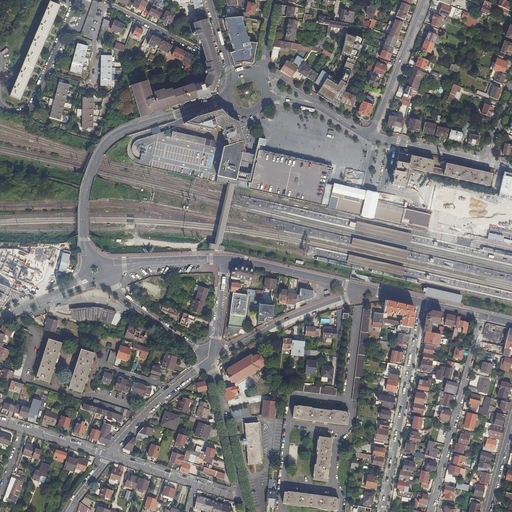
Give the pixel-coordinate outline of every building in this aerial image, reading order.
[(87,37),(100,3),(93,0),(81,34),(87,37)] [(143,11),(147,3),(141,0),(135,0),(133,6),(143,11)] [(234,8),(238,8),(237,6),(236,0),(226,0),(227,6),(234,6),(234,8)] [(486,6),(488,2),(484,0),(480,12),(483,14),(486,15),(489,7),(486,6)] [(500,0),(498,6),(503,8),(506,9),(508,5),(509,3),(505,1),(505,0),(500,0)] [(61,6),(50,1),(9,95),(20,100),(61,6)] [(244,16),(250,17),(250,14),(254,15),(256,4),(248,2),(246,13),(243,12),(244,16)] [(398,10),(407,13),(409,6),(401,3),(398,10)] [(153,4),(148,14),(158,19),(161,13),(155,10),(157,6),(153,4)] [(451,8),(442,4),(438,13),(447,17),(451,8)] [(281,5),(279,16),(285,17),(285,16),(293,18),(295,8),(281,5)] [(372,19),(373,16),(375,10),(376,8),(367,6),(366,14),(368,14),(367,16),(371,17),(370,20),(371,21),(372,19)] [(197,19),(206,17),(203,7),(194,9),(195,12),(194,13),(195,15),(196,15),(197,19)] [(349,11),(342,10),(340,20),(344,21),(344,22),(352,23),(354,12),(349,11)] [(404,20),(407,13),(398,10),(396,17),(404,20)] [(178,18),(166,12),(162,21),(167,23),(167,22),(169,23),(171,21),(176,23),(178,18)] [(442,17),(433,14),(432,18),(433,19),(431,25),(438,27),(442,17)] [(242,16),(225,18),(236,52),(231,53),(235,65),(238,63),(245,63),(253,63),(257,43),(252,42),(251,43),(242,16)] [(328,25),(329,21),(330,18),(320,16),(319,20),(317,19),(317,21),(316,21),(316,23),(328,25)] [(108,25),(109,21),(103,19),(102,23),(103,23),(101,26),(102,27),(100,30),(101,30),(99,34),(100,34),(98,38),(99,38),(98,42),(103,44),(105,40),(104,40),(106,37),(105,36),(107,33),(106,32),(108,29),(107,29),(109,25),(108,25)] [(181,29),(185,31),(189,24),(186,19),(181,29)] [(202,47),(214,44),(211,33),(207,19),(193,23),(195,31),(193,31),(192,32),(193,35),(194,35),(196,34),(199,42),(200,43),(201,43),(202,47)] [(114,21),(110,29),(111,29),(111,30),(113,31),(113,30),(121,33),(124,25),(114,20),(114,21)] [(289,20),(287,30),(295,31),(299,32),(299,29),(296,28),(296,26),(298,26),(299,25),(299,23),(299,22),(289,20)] [(388,25),(400,30),(403,23),(395,20),(393,23),(392,26),(388,24),(388,25)] [(342,29),(347,30),(348,24),(332,21),(329,21),(328,25),(327,32),(327,33),(329,34),(331,27),(339,28),(338,33),(341,34),(342,29)] [(403,41),(404,38),(399,36),(398,36),(400,30),(388,25),(387,27),(391,28),(389,34),(397,37),(397,39),(403,41)] [(143,30),(136,27),(135,27),(134,28),(135,28),(132,35),(139,38),(143,30)] [(445,36),(446,32),(433,27),(432,31),(439,34),(439,33),(445,36)] [(295,31),(287,30),(285,39),(294,41),(295,31)] [(428,32),(425,40),(434,43),(438,45),(441,37),(428,32)] [(328,74),(328,75),(321,86),(316,94),(338,107),(340,102),(345,88),(349,78),(353,69),(364,39),(355,36),(355,38),(346,34),(342,51),(351,55),(350,57),(348,57),(341,73),(344,74),(338,83),(331,78),(332,77),(328,74)] [(393,47),(397,39),(384,34),(383,36),(387,37),(384,44),(393,47)] [(158,49),(162,41),(152,35),(148,44),(158,49)] [(314,47),(321,49),(324,49),(326,37),(325,36),(317,35),(314,47)] [(275,40),(271,58),(277,59),(278,51),(279,51),(280,48),(284,48),(285,46),(290,47),(290,48),(308,52),(310,49),(312,47),(275,40)] [(434,43),(425,40),(421,49),(430,53),(434,43)] [(511,50),(511,43),(504,40),(500,52),(510,56),(511,50)] [(172,46),(162,41),(158,49),(168,54),(172,46)] [(88,46),(77,43),(77,44),(78,44),(71,71),(70,71),(81,74),(80,73),(87,47),(88,47),(88,46)] [(114,48),(123,52),(125,46),(116,43),(114,48)] [(205,55),(217,52),(216,48),(214,44),(202,47),(203,52),(205,55)] [(391,54),(393,47),(384,44),(382,48),(378,47),(378,49),(391,54)] [(180,60),(185,52),(176,48),(172,56),(180,60)] [(322,53),(330,58),(332,54),(324,49),(322,53)] [(388,61),(391,54),(378,49),(377,51),(381,52),(379,57),(388,61)] [(112,56),(112,51),(104,51),(104,55),(101,55),(101,56),(101,85),(100,85),(100,86),(111,86),(111,85),(112,56)] [(188,73),(192,66),(188,64),(192,56),(185,52),(180,60),(185,63),(184,65),(187,66),(185,71),(188,73)] [(222,76),(224,74),(218,57),(217,52),(205,55),(206,60),(205,61),(205,62),(205,63),(207,69),(205,70),(205,71),(205,72),(205,73),(206,73),(208,73),(208,75),(205,83),(204,83),(203,82),(202,82),(201,82),(200,83),(200,85),(194,87),(198,100),(217,94),(217,90),(217,87),(218,83),(220,81),(221,77),(222,76)] [(126,73),(119,89),(129,121),(135,119),(135,118),(141,116),(140,112),(143,111),(143,110),(143,109),(143,108),(149,106),(150,110),(179,102),(181,102),(181,101),(184,100),(184,101),(186,101),(190,100),(191,102),(198,100),(194,87),(194,84),(187,86),(185,82),(175,85),(171,72),(165,74),(162,66),(160,65),(151,62),(147,61),(140,58),(136,57),(132,55),(126,73)] [(497,72),(503,74),(507,63),(506,62),(502,60),(502,59),(503,57),(498,55),(492,70),(497,72)] [(289,75),(291,77),(296,71),(298,68),(303,60),(297,56),(294,61),(291,59),(289,62),(286,61),(281,70),(287,74),(289,75)] [(430,62),(418,57),(415,66),(424,69),(425,66),(428,67),(430,62)] [(382,76),(388,62),(380,60),(379,63),(381,64),(380,67),(377,66),(376,69),(377,69),(376,70),(375,70),(374,72),(381,75),(382,76)] [(305,79),(306,77),(311,70),(303,64),(298,72),(304,76),(303,77),(305,79)] [(451,64),(449,69),(457,72),(459,67),(451,64)] [(407,86),(413,88),(417,90),(422,77),(427,79),(429,75),(413,69),(407,86)] [(306,77),(314,82),(319,74),(311,70),(306,77)] [(314,82),(321,86),(328,75),(321,71),(319,74),(314,82)] [(378,82),(381,75),(374,72),(373,72),(370,71),(367,78),(370,79),(368,85),(376,88),(377,85),(378,85),(379,82),(378,82)] [(501,87),(505,75),(503,74),(497,72),(496,75),(494,75),(493,77),(495,77),(495,78),(493,81),(494,81),(493,84),(494,84),(501,87)] [(70,85),(59,82),(59,83),(50,117),(60,120),(69,85),(70,85)] [(493,86),(494,84),(493,84),(491,83),(490,85),(487,94),(486,97),(489,98),(489,97),(497,100),(501,89),(493,86)] [(459,92),(461,87),(453,84),(447,102),(451,104),(456,91),(459,92)] [(401,100),(409,102),(411,97),(413,88),(407,86),(406,86),(404,94),(409,96),(408,97),(403,95),(401,100)] [(345,88),(340,102),(351,106),(355,96),(346,93),(348,89),(345,88)] [(411,97),(419,99),(421,92),(417,90),(413,88),(411,97)] [(362,96),(360,101),(362,102),(358,113),(368,117),(374,100),(370,99),(371,97),(366,96),(366,97),(362,96)] [(94,98),(83,97),(83,98),(82,127),(82,128),(93,128),(93,98),(94,98)] [(493,108),(484,104),(481,114),(489,117),(493,108)] [(241,141),(244,141),(238,122),(235,121),(232,120),(229,118),(225,114),(223,112),(221,109),(195,118),(184,123),(203,128),(202,130),(214,133),(213,128),(214,129),(215,129),(216,128),(216,126),(217,126),(223,130),(223,131),(222,132),(222,133),(222,134),(223,135),(225,141),(227,140),(228,145),(241,141)] [(391,126),(394,127),(395,122),(396,117),(393,116),(389,115),(387,125),(391,126)] [(395,122),(394,127),(396,127),(397,127),(401,128),(404,119),(402,118),(396,117),(395,122)] [(420,122),(409,120),(407,129),(418,131),(420,122)] [(422,133),(433,135),(436,123),(437,120),(434,120),(433,123),(434,123),(434,124),(425,122),(422,133)] [(435,135),(448,138),(450,130),(437,127),(435,135)] [(450,130),(448,138),(461,141),(462,134),(467,135),(468,129),(461,127),(460,130),(461,131),(461,132),(457,131),(458,130),(455,129),(455,131),(450,130)] [(465,141),(465,142),(477,145),(479,137),(475,136),(473,135),(473,133),(474,130),(468,129),(467,135),(466,136),(469,137),(468,141),(465,141)] [(155,134),(139,139),(137,140),(135,141),(133,143),(132,144),(130,147),(130,149),(130,151),(130,154),(130,156),(131,158),(133,160),(134,162),(136,163),(139,164),(194,176),(225,183),(226,178),(228,178),(229,178),(234,179),(240,152),(244,150),(241,141),(228,145),(222,147),(222,149),(213,147),(214,143),(213,141),(172,131),(171,134),(169,133),(169,132),(168,131),(167,131),(155,134)] [(511,140),(511,136),(507,134),(505,138),(507,139),(506,144),(504,144),(502,154),(509,155),(511,145),(511,140)] [(256,150),(253,149),(252,154),(253,155),(258,153),(274,157),(290,160),(291,162),(291,166),(295,167),(296,163),(298,162),(310,165),(322,168),(324,171),(321,186),(323,190),(332,193),(332,191),(333,185),(326,183),(329,171),(331,171),(332,170),(333,169),(332,168),(332,167),(331,167),(327,166),(327,164),(324,164),(324,165),(293,158),(294,157),(290,156),(290,157),(259,150),(260,149),(257,148),(256,150)] [(253,155),(252,154),(250,163),(247,163),(244,177),(246,181),(245,186),(246,187),(329,206),(332,193),(323,190),(321,186),(324,171),(322,168),(310,165),(298,162),(296,163),(295,167),(291,166),(291,162),(290,160),(274,157),(258,153),(253,155)] [(489,186),(491,173),(443,164),(442,169),(432,167),(434,160),(397,153),(396,162),(392,161),(390,171),(388,170),(387,175),(389,175),(387,185),(404,188),(408,170),(489,186)] [(234,186),(227,185),(214,244),(219,245),(221,245),(234,186)] [(333,185),(332,191),(365,199),(376,201),(390,205),(392,198),(333,185)] [(363,208),(365,199),(332,191),(332,193),(329,206),(328,208),(344,212),(361,216),(362,211),(363,209),(363,208)] [(372,219),(376,201),(365,199),(363,208),(363,209),(362,211),(361,216),(364,216),(364,218),(365,218),(366,218),(367,219),(369,219),(369,218),(372,219)] [(376,201),(372,219),(400,225),(400,223),(401,221),(402,214),(404,208),(390,205),(376,201)] [(416,211),(404,208),(402,214),(401,221),(428,228),(430,221),(432,214),(425,213),(416,211)] [(411,235),(355,222),(353,231),(409,243),(411,235)] [(501,242),(502,242),(502,239),(503,236),(498,235),(494,234),(489,233),(489,236),(488,239),(491,239),(493,240),(497,241),(501,242)] [(405,260),(407,251),(351,238),(349,247),(405,260)] [(309,246),(307,253),(329,258),(330,252),(309,246)] [(20,248),(0,248),(0,272),(34,286),(43,279),(54,248),(31,249),(29,254),(20,248)] [(403,277),(405,268),(347,255),(345,264),(403,277)] [(251,280),(254,270),(238,266),(232,270),(231,279),(239,280),(240,279),(240,278),(251,280)] [(203,273),(203,285),(213,285),(214,273),(203,273)] [(50,281),(44,284),(46,289),(57,285),(54,277),(49,279),(50,281)] [(276,280),(266,278),(264,288),(275,289),(276,280)] [(147,281),(143,296),(162,301),(166,285),(147,281)] [(241,284),(232,282),(230,291),(235,291),(235,289),(238,289),(238,288),(240,288),(241,284)] [(0,308),(1,308),(10,288),(0,283),(0,308)] [(262,298),(263,291),(255,291),(254,291),(246,290),(246,286),(244,285),(242,294),(248,295),(259,297),(262,298)] [(203,303),(207,289),(198,286),(190,312),(199,314),(201,307),(203,308),(205,304),(203,303)] [(297,294),(297,295),(296,304),(295,310),(300,308),(301,301),(313,297),(312,291),(300,288),(299,292),(298,291),(297,294)] [(288,294),(288,290),(280,289),(279,299),(279,300),(279,304),(287,305),(287,304),(287,302),(288,294)] [(427,289),(424,289),(423,293),(426,293),(426,296),(432,297),(433,297),(434,295),(446,298),(447,298),(447,300),(449,301),(452,302),(457,303),(461,304),(462,297),(454,295),(447,294),(434,291),(433,291),(430,290),(429,290),(427,289)] [(242,294),(232,293),(228,326),(228,328),(228,330),(229,331),(230,333),(231,333),(233,333),(235,333),(238,332),(239,331),(239,329),(247,330),(248,322),(244,322),(248,295),(242,294)] [(297,295),(288,294),(287,302),(287,304),(296,304),(297,295)] [(384,314),(382,322),(388,323),(398,325),(409,327),(411,327),(415,309),(412,306),(385,300),(385,302),(384,314)] [(264,324),(272,319),(274,304),(259,303),(257,323),(264,324)] [(76,308),(70,309),(73,319),(79,321),(87,321),(92,321),(97,321),(100,321),(105,323),(110,324),(116,326),(121,315),(117,313),(111,311),(103,308),(96,307),(90,307),(82,307),(76,308)] [(169,308),(167,314),(176,317),(177,310),(169,308)] [(352,400),(359,401),(360,391),(362,374),(364,358),(366,343),(371,310),(364,309),(352,400)] [(440,324),(442,313),(432,311),(427,314),(424,331),(426,331),(430,332),(432,323),(440,324)] [(189,329),(195,317),(182,312),(177,323),(189,329)] [(382,322),(384,314),(377,313),(374,312),(373,322),(382,324),(382,322)] [(455,326),(457,316),(447,314),(445,324),(455,326)] [(459,319),(460,317),(457,316),(455,326),(452,337),(451,341),(455,342),(458,343),(458,341),(455,340),(456,337),(457,331),(458,326),(459,327),(459,328),(463,329),(462,332),(466,333),(468,323),(464,322),(465,320),(459,319)] [(48,318),(45,328),(54,332),(58,321),(48,318)] [(147,330),(127,323),(123,334),(143,341),(147,330)] [(15,330),(5,326),(3,325),(0,331),(0,330),(0,332),(10,337),(12,337),(15,330)] [(407,333),(408,333),(409,327),(398,325),(397,329),(397,331),(399,332),(407,333)] [(319,336),(319,329),(315,328),(315,327),(306,326),(305,335),(319,336)] [(337,329),(324,328),(323,337),(335,338),(336,339),(337,329)] [(438,334),(430,332),(426,331),(425,336),(427,336),(426,343),(436,345),(439,334),(438,334)] [(10,337),(0,332),(0,346),(1,347),(3,342),(7,344),(10,337)] [(405,344),(407,333),(399,332),(397,342),(405,344)] [(485,347),(493,349),(496,350),(497,346),(499,340),(488,337),(485,347)] [(24,364),(32,340),(25,338),(18,362),(24,364)] [(292,342),(292,339),(283,338),(282,348),(291,349),(292,342)] [(46,344),(60,349),(62,343),(48,339),(46,344)] [(300,343),(292,342),(291,349),(291,354),(300,355),(300,349),(304,349),(305,343),(305,339),(300,339),(300,343)] [(149,349),(130,342),(129,346),(133,347),(133,348),(142,351),(140,357),(145,359),(149,349)] [(38,369),(52,373),(60,349),(46,344),(38,369)] [(424,353),(423,359),(432,361),(433,355),(432,355),(433,351),(434,351),(435,349),(436,349),(436,346),(425,344),(423,353),(424,353)] [(9,350),(1,347),(0,346),(0,356),(6,359),(9,350)] [(131,349),(120,346),(118,352),(117,356),(127,360),(131,349)] [(492,353),(502,355),(505,348),(497,346),(496,350),(493,349),(492,353)] [(463,349),(456,347),(453,357),(461,359),(463,349)] [(79,355),(92,359),(94,353),(81,349),(79,355)] [(107,362),(113,365),(117,356),(118,352),(111,350),(107,362)] [(389,363),(401,365),(402,363),(401,362),(402,353),(392,351),(389,363)] [(161,367),(171,370),(174,361),(176,361),(177,357),(165,353),(161,367)] [(260,355),(251,354),(227,368),(225,373),(230,382),(236,382),(266,365),(260,355)] [(71,379),(85,384),(92,359),(79,355),(71,379)] [(500,364),(509,367),(510,367),(511,363),(511,361),(511,359),(505,357),(504,359),(502,358),(500,364)] [(432,361),(423,359),(420,370),(430,372),(432,364),(435,365),(436,364),(436,361),(432,361)] [(314,374),(316,361),(312,360),(310,360),(307,360),(306,373),(314,374)] [(444,378),(450,379),(453,366),(459,367),(460,364),(452,362),(447,361),(446,363),(446,365),(447,365),(444,378)] [(18,382),(24,364),(18,362),(12,380),(18,382)] [(443,377),(446,365),(446,363),(441,362),(440,365),(442,365),(441,371),(439,370),(438,374),(437,374),(436,379),(442,381),(443,377)] [(492,364),(483,362),(480,371),(489,373),(492,364)] [(329,366),(326,366),(322,365),(321,376),(332,378),(333,367),(329,366)] [(161,368),(153,366),(151,372),(160,375),(161,371),(160,370),(161,368)] [(7,369),(3,367),(2,371),(4,372),(3,375),(12,378),(14,372),(7,369)] [(50,382),(52,373),(38,369),(36,377),(36,378),(39,379),(39,378),(50,382)] [(389,375),(389,378),(398,379),(398,375),(400,375),(401,371),(399,371),(390,369),(389,375)] [(113,375),(104,372),(101,381),(110,383),(113,375)] [(130,382),(119,378),(116,388),(127,392),(130,382)] [(82,392),(85,384),(71,379),(68,387),(82,392)] [(397,381),(388,379),(386,390),(395,391),(397,381)] [(490,381),(483,380),(480,379),(477,391),(486,394),(490,381)] [(12,380),(9,388),(14,390),(15,386),(22,388),(23,384),(18,382),(12,380)] [(429,382),(419,380),(417,388),(427,390),(429,382)] [(509,392),(511,383),(496,380),(495,383),(501,384),(497,396),(506,399),(508,392),(509,392)] [(204,381),(196,383),(198,392),(206,390),(204,381)] [(458,384),(447,381),(444,391),(455,394),(458,384)] [(337,389),(334,388),(317,386),(313,386),(305,384),(301,384),(296,383),(288,382),(287,389),(336,396),(337,389)] [(152,387),(136,383),(133,392),(148,397),(152,387)] [(235,386),(224,389),(227,400),(234,398),(233,395),(235,394),(234,392),(237,392),(235,386)] [(416,392),(414,403),(422,405),(424,394),(416,392)] [(451,405),(452,401),(453,396),(445,394),(442,405),(450,407),(451,405)] [(469,403),(470,403),(472,404),(472,405),(477,407),(478,405),(477,405),(479,397),(480,398),(481,396),(471,394),(469,403)] [(30,409),(28,416),(34,418),(37,411),(35,410),(37,406),(38,406),(44,409),(48,397),(42,395),(41,401),(33,398),(30,409)] [(392,407),(394,398),(379,395),(378,401),(383,402),(382,405),(392,407)] [(191,399),(183,397),(182,400),(181,399),(177,410),(186,413),(191,399)] [(92,405),(97,407),(119,414),(128,417),(130,411),(94,399),(92,405)] [(506,410),(508,411),(510,403),(501,400),(499,408),(502,409),(506,410)] [(207,403),(200,401),(196,415),(206,418),(209,409),(208,409),(206,408),(206,406),(207,403)] [(263,401),(262,417),(275,418),(276,402),(263,401)] [(83,408),(96,412),(97,407),(82,402),(81,406),(83,407),(83,408)] [(3,408),(10,410),(13,411),(15,406),(5,403),(3,408)] [(422,405),(414,403),(412,411),(423,413),(424,405),(422,405)] [(487,417),(488,410),(490,406),(487,405),(482,404),(479,415),(487,417)] [(17,405),(14,412),(19,414),(19,415),(27,418),(28,416),(30,409),(17,405)] [(311,407),(297,405),(297,406),(294,406),(292,417),(296,417),(296,418),(344,425),(344,424),(347,424),(349,413),(345,412),(332,410),(332,411),(311,408),(311,407)] [(450,411),(450,408),(440,406),(436,405),(436,407),(435,410),(437,411),(439,411),(438,416),(440,417),(443,418),(443,421),(447,422),(448,420),(450,411)] [(45,414),(43,419),(43,421),(46,422),(47,421),(50,423),(55,424),(58,414),(46,410),(45,414)] [(105,415),(117,419),(119,414),(107,410),(105,415)] [(390,412),(381,410),(380,417),(389,419),(390,412)] [(179,417),(165,412),(161,424),(175,429),(179,417)] [(477,415),(467,412),(466,417),(467,417),(465,427),(473,429),(477,415)] [(494,424),(501,426),(504,416),(497,414),(494,424)] [(69,418),(61,416),(59,424),(66,427),(68,426),(70,421),(68,420),(69,418)] [(422,418),(414,416),(412,427),(420,429),(422,418)] [(77,418),(75,423),(77,423),(74,432),(74,433),(74,434),(79,435),(79,434),(83,435),(86,426),(84,425),(84,422),(82,421),(81,424),(79,424),(80,419),(77,418)] [(379,429),(387,430),(389,430),(389,427),(388,427),(389,422),(380,421),(379,429)] [(258,422),(244,424),(245,439),(243,439),(244,446),(246,446),(248,465),(262,463),(258,422)] [(488,436),(501,439),(504,427),(501,426),(494,424),(489,423),(485,422),(482,435),(488,437),(488,436)] [(103,423),(98,439),(99,440),(99,442),(103,443),(105,443),(108,445),(111,436),(108,435),(111,425),(103,423)] [(147,423),(138,432),(151,436),(152,431),(153,431),(154,426),(147,423)] [(210,426),(198,423),(195,435),(206,439),(210,426)] [(97,430),(92,428),(89,437),(97,440),(99,432),(97,431),(97,430)] [(373,443),(383,445),(384,440),(385,441),(387,430),(379,429),(377,428),(375,439),(374,439),(373,443)] [(0,442),(5,444),(8,445),(12,436),(0,432),(0,442)] [(411,435),(410,440),(419,442),(420,437),(420,435),(419,435),(419,433),(412,432),(411,435)] [(474,433),(467,432),(466,435),(464,434),(461,434),(458,442),(467,445),(469,436),(473,437),(474,433)] [(184,435),(178,433),(174,445),(183,448),(185,440),(189,441),(190,437),(184,435)] [(331,438),(319,436),(318,440),(317,439),(316,451),(316,453),(317,453),(316,464),(314,464),(313,476),(314,476),(313,479),(326,481),(326,477),(327,477),(332,442),(331,441),(331,438)] [(136,439),(133,438),(125,446),(124,448),(132,451),(136,439)] [(483,450),(492,452),(493,449),(494,450),(496,440),(488,438),(485,447),(484,447),(483,450)] [(415,442),(407,440),(405,450),(409,451),(409,452),(413,453),(415,442)] [(432,457),(436,458),(438,449),(433,448),(432,448),(433,442),(428,440),(427,444),(425,454),(425,455),(432,457)] [(35,448),(36,447),(26,443),(23,454),(30,456),(32,457),(35,448)] [(470,446),(456,443),(454,451),(462,453),(463,449),(465,450),(466,448),(469,448),(470,446)] [(160,447),(151,444),(148,454),(157,457),(160,447)] [(213,458),(215,450),(207,447),(205,452),(203,451),(203,452),(200,451),(201,447),(196,445),(194,452),(213,458)] [(353,445),(352,452),(355,452),(360,453),(361,446),(353,445)] [(374,455),(380,457),(380,456),(383,456),(385,449),(374,447),(372,455),(373,455),(374,455)] [(41,450),(35,448),(32,457),(38,459),(41,450)] [(213,458),(194,452),(186,449),(184,456),(183,459),(183,460),(187,462),(187,461),(190,454),(196,456),(199,457),(199,459),(211,463),(213,458)] [(67,454),(55,450),(51,461),(53,462),(55,455),(58,456),(56,461),(63,463),(64,458),(65,458),(67,454)] [(181,455),(172,452),(169,461),(181,465),(182,463),(183,460),(183,459),(180,458),(181,455)] [(480,460),(490,462),(492,454),(481,452),(480,459),(481,459),(480,460)] [(465,456),(454,453),(451,464),(459,466),(460,460),(463,461),(465,456)] [(194,463),(196,456),(190,454),(187,461),(194,463)] [(380,458),(380,457),(374,455),(372,464),(381,466),(383,459),(380,458)] [(78,460),(67,456),(64,466),(69,468),(67,472),(73,474),(75,469),(78,460)] [(78,458),(78,460),(75,469),(84,472),(88,461),(78,458)] [(404,460),(402,470),(410,471),(412,472),(414,462),(404,460)] [(488,467),(490,462),(480,460),(478,470),(482,472),(487,473),(488,469),(486,468),(486,466),(488,467)] [(430,472),(434,473),(436,464),(433,463),(433,462),(431,461),(430,461),(429,462),(428,462),(427,463),(429,464),(429,466),(428,472),(430,472)] [(41,475),(46,477),(50,467),(50,465),(42,462),(39,471),(36,470),(35,472),(34,472),(33,473),(34,474),(32,479),(39,481),(41,475)] [(181,465),(179,470),(187,473),(189,465),(182,463),(181,465)] [(124,466),(120,465),(118,470),(112,468),(111,472),(110,477),(109,479),(115,480),(116,479),(119,480),(124,466)] [(450,465),(448,473),(450,473),(453,474),(458,476),(460,468),(450,465)] [(205,467),(203,473),(212,476),(215,477),(215,476),(217,471),(205,467)] [(402,470),(400,470),(398,480),(408,482),(410,471),(402,470)] [(427,483),(430,472),(428,472),(421,470),(421,473),(419,482),(427,483)] [(480,484),(487,486),(491,474),(487,473),(482,472),(480,481),(480,484)] [(135,488),(138,478),(128,474),(125,485),(135,488)] [(373,475),(368,474),(365,486),(375,488),(377,478),(373,477),(373,475)] [(16,479),(11,477),(8,485),(9,485),(4,496),(7,497),(8,493),(15,495),(17,490),(20,491),(23,482),(22,481),(16,479)] [(149,481),(139,478),(136,487),(139,488),(138,491),(142,492),(143,489),(146,490),(149,481)] [(407,492),(409,482),(408,482),(398,480),(396,490),(399,490),(407,492)] [(474,495),(477,496),(477,495),(482,497),(485,487),(477,484),(474,495)] [(449,486),(445,485),(443,494),(444,494),(445,494),(444,498),(452,500),(453,495),(451,495),(453,487),(449,486)] [(112,490),(101,486),(98,495),(109,498),(112,490)] [(169,497),(172,498),(175,490),(164,486),(162,494),(163,495),(162,497),(168,499),(169,497)] [(17,501),(20,491),(17,490),(15,495),(8,493),(7,497),(17,501)] [(266,505),(275,506),(276,491),(267,490),(266,505)] [(411,499),(412,493),(407,492),(399,490),(398,496),(411,499)] [(337,510),(339,499),(335,498),(335,497),(288,491),(288,492),(284,492),(283,503),(286,503),(286,504),(300,506),(300,505),(320,508),(320,509),(334,510),(337,510)] [(374,495),(365,493),(363,503),(372,505),(374,495)] [(428,495),(422,493),(421,497),(421,499),(420,498),(419,502),(426,504),(428,495)] [(155,511),(157,504),(155,504),(156,498),(148,495),(144,507),(155,511)] [(203,508),(205,498),(197,496),(194,506),(203,508)] [(463,510),(469,511),(478,511),(479,510),(481,504),(479,503),(480,500),(471,497),(470,502),(472,503),(471,506),(463,510)] [(209,499),(205,498),(203,508),(212,510),(214,502),(214,501),(209,500),(209,499)] [(90,511),(91,511),(80,502),(77,511),(90,511)] [(220,511),(222,504),(214,502),(212,510),(211,511),(220,511)]
